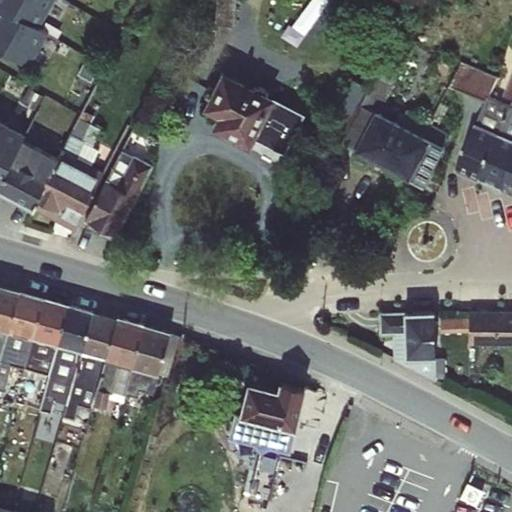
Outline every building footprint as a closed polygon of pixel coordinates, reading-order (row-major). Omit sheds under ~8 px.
[(64,0),(0,0),(0,49),(27,65),(64,0)] [(215,0),(215,23),(236,24),(237,0),(215,0)] [(511,104),(511,99),(503,96),(501,101),(490,96),(498,77),(461,61),(448,85),(487,100),(477,123),(477,124),(501,134),(511,106),(511,104)] [(255,137),(275,98),(276,96),(222,69),(202,108),(217,115),(211,127),(250,147),(255,137)] [(360,104),(341,142),(353,147),(374,109),(379,112),(393,84),(374,75),(368,86),(360,104)] [(511,75),(503,96),(511,99),(511,75)] [(360,104),(368,86),(352,78),(326,129),(340,135),(337,140),(341,142),(360,104)] [(275,98),(255,137),(271,144),(289,107),(275,98)] [(430,138),(409,177),(423,184),(444,146),(441,146),(450,132),(437,126),(447,105),(439,101),(422,134),(430,138)] [(511,104),(511,106),(501,134),(511,138),(511,104)] [(76,157),(91,165),(98,149),(91,146),(101,128),(90,123),(95,115),(82,109),(69,133),(84,141),(76,157)] [(374,109),(353,147),(353,149),(409,178),(409,177),(430,138),(422,134),(379,112),(374,109)] [(0,178),(22,138),(24,134),(0,121),(0,178)] [(501,134),(477,124),(458,169),(482,180),(501,134)] [(45,180),(32,206),(73,228),(103,171),(91,165),(76,157),(84,141),(69,133),(62,147),(58,156),(45,180)] [(511,138),(501,134),(482,180),(503,189),(511,170),(511,138)] [(22,138),(0,178),(0,189),(32,206),(45,180),(58,156),(22,138)] [(117,183),(105,178),(84,220),(87,221),(85,225),(112,239),(115,235),(153,164),(133,154),(129,161),(117,183)] [(117,183),(129,161),(118,156),(105,178),(117,183)] [(511,170),(503,189),(511,192),(511,170)] [(0,284),(0,327),(7,330),(9,330),(20,290),(0,284)] [(20,290),(9,330),(32,337),(44,296),(20,290)] [(44,296),(32,337),(57,343),(68,303),(44,296)] [(68,303),(57,343),(82,350),(95,310),(68,303)] [(95,310),(82,350),(105,357),(117,316),(95,310)] [(469,333),(469,311),(440,310),(440,333),(469,333)] [(405,358),(403,313),(403,311),(378,312),(379,334),(393,333),(393,358),(436,379),(436,357),(405,358)] [(511,311),(469,311),(469,333),(469,343),(511,343),(511,311)] [(405,358),(436,357),(434,312),(403,313),(405,358)] [(105,357),(105,359),(131,366),(143,323),(117,316),(105,357)] [(143,323),(131,366),(143,369),(158,373),(163,355),(170,333),(170,331),(143,323)] [(7,330),(0,355),(0,387),(3,389),(9,370),(23,373),(24,367),(32,337),(9,330),(7,330)] [(170,333),(163,355),(173,359),(181,335),(170,331),(170,333)] [(32,337),(24,367),(49,373),(57,343),(32,337)] [(57,343),(49,373),(38,409),(51,412),(61,377),(73,380),(82,350),(57,343)] [(82,350),(73,380),(63,415),(68,416),(73,400),(80,402),(85,384),(97,387),(105,359),(105,357),(82,350)] [(105,359),(97,387),(93,403),(90,412),(102,415),(105,405),(108,398),(121,401),(123,394),(131,366),(105,359)] [(131,366),(123,394),(135,398),(143,369),(131,366)] [(296,429),(296,427),(306,385),(280,379),(277,388),(248,381),(241,408),(239,415),(296,429)] [(239,415),(241,408),(232,406),(225,436),(255,444),(260,453),(250,486),(248,494),(267,499),(269,489),(279,450),(290,452),(292,452),(298,428),(296,427),(296,429),(239,415)] [(45,511),(0,500),(0,511),(45,511)]
